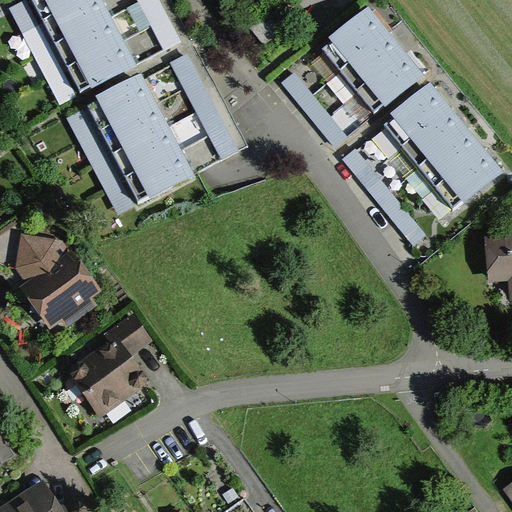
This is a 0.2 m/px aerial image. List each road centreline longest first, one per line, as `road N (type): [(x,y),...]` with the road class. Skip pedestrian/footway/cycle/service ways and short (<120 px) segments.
road 1 (residential): [(511,365),(227,393),(190,403),(105,454)]
road 2 (unknown): [(393,375),(488,511)]
road 3 (residential): [(0,358),(73,481)]
